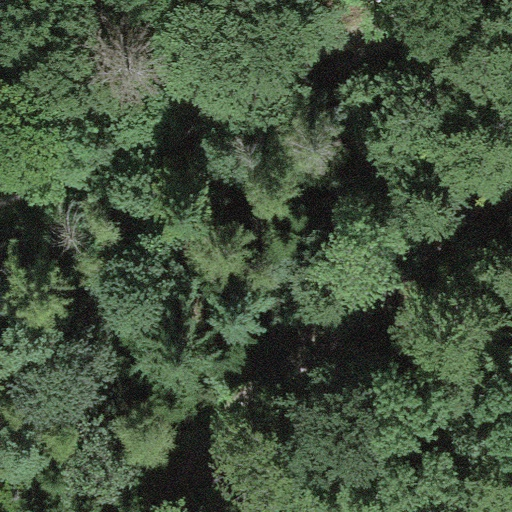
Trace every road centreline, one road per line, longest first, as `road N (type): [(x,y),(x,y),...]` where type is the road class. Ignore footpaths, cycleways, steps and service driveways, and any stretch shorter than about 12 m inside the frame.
road 1 (track): [(511,165),(171,420),(126,511)]
road 2 (track): [(0,191),(487,0)]
